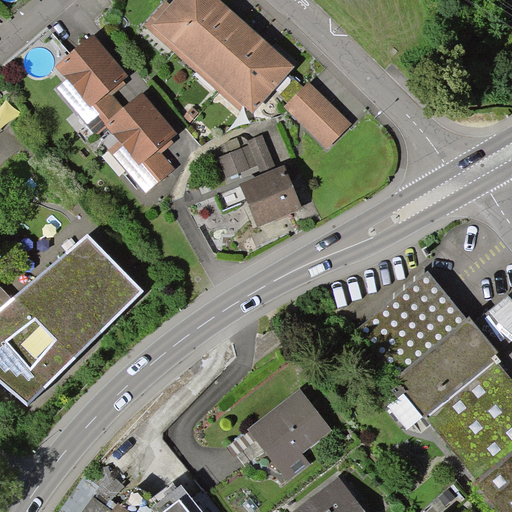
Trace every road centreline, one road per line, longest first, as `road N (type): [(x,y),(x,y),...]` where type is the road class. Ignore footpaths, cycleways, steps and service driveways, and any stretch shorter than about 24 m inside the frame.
road 1 (secondary): [(464,178),(176,349),(120,396),(28,511)]
road 2 (residential): [(464,178),(288,0)]
